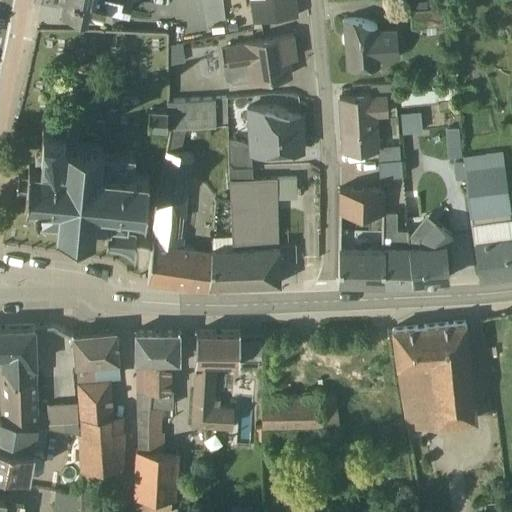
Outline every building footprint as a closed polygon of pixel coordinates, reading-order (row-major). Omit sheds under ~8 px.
[(60,0),(59,11),(85,16),(86,12),(101,15),(102,7),(128,12),(129,0),(60,0)] [(293,0),(248,0),(252,21),(296,15),(293,0)] [(442,0),(406,0),(408,18),(444,15),(442,0)] [(341,19),(344,58),(377,56),(377,50),(395,48),(393,19),(375,20),(374,16),(341,19)] [(223,44),(225,66),(245,64),(248,81),(288,75),(286,58),(294,57),(290,35),(223,44)] [(398,83),(399,96),(436,94),(437,101),(447,100),(446,91),(436,92),(436,89),(454,88),(453,72),(431,73),(431,80),(398,83)] [(470,76),(457,77),(460,101),(473,100),(470,76)] [(337,87),(340,140),(376,137),(375,105),(385,104),(384,84),(337,87)] [(166,128),(168,128),(225,124),(225,97),(166,101),(166,128)] [(227,138),(226,155),(248,155),(248,142),(300,139),(299,120),(301,120),(301,106),(298,106),(297,103),(244,107),(246,137),(227,138)] [(147,109),(147,129),(165,128),(165,110),(147,109)] [(40,119),(37,144),(62,147),(64,122),(40,119)] [(145,265),(206,273),(208,237),(180,233),(185,207),(183,206),(192,155),(180,152),(183,128),(182,127),(168,128),(145,265)] [(501,154),(502,154),(500,141),(500,140),(461,146),(460,146),(462,158),(462,159),(501,154)] [(16,174),(15,191),(24,192),(23,202),(32,203),(33,208),(38,207),(37,222),(55,224),(54,231),(92,235),(93,228),(106,229),(104,246),(132,249),(134,231),(137,231),(146,175),(131,174),(133,157),(100,153),(101,147),(63,144),(62,149),(44,147),(40,148),(33,153),(33,162),(37,166),(27,165),(26,175),(16,174)] [(467,204),(508,199),(502,154),(462,159),(467,204)] [(275,185),(294,184),(294,166),(227,166),(230,234),(277,232),(275,185)] [(336,269),(380,270),(381,269),(381,218),(381,178),(381,177),(337,176),(337,177),(335,269),(336,269)] [(393,198),(382,198),(381,268),(382,269),(409,269),(405,224),(405,218),(404,217),(395,217),(394,199),(393,198)] [(451,224),(423,201),(405,224),(409,269),(446,266),(443,234),(451,224)] [(511,226),(509,205),(468,211),(476,266),(476,267),(511,262),(511,226)] [(278,270),(277,232),(209,235),(206,273),(278,270)] [(430,412),(430,414),(475,409),(463,307),(391,315),(403,415),(430,412)] [(176,319),(133,318),(135,414),(130,484),(133,484),(132,502),(169,504),(170,486),(174,486),(176,441),(161,439),(162,420),(159,420),(160,395),(170,395),(171,378),(168,378),(169,349),(176,348),(176,319)] [(123,418),(121,418),(121,402),(112,403),(108,367),(118,366),(113,319),(71,322),(78,421),(76,421),(79,476),(119,475),(119,455),(122,454),(123,418)] [(237,319),(194,319),(188,414),(229,416),(230,416),(230,394),(218,393),(218,387),(212,386),(214,356),(219,356),(219,350),(237,349),(237,319)] [(0,366),(34,365),(32,325),(0,326),(0,366)] [(305,350),(309,367),(320,365),(316,347),(305,350)] [(34,365),(0,366),(0,404),(37,411),(34,365)] [(259,385),(260,414),(317,413),(317,412),(336,411),(333,383),(259,385)] [(73,410),(76,409),(74,390),(45,392),(45,398),(36,399),(37,411),(47,413),(75,421),(74,417),(73,410)] [(0,457),(27,463),(29,454),(35,455),(40,451),(47,413),(0,404),(0,457)] [(78,478),(79,511),(99,511),(98,477),(78,478)] [(53,479),(49,511),(78,511),(78,483),(54,479),(53,479)] [(0,511),(18,511),(22,494),(16,493),(16,492),(0,488),(0,511)] [(229,495),(227,511),(248,511),(250,496),(229,495)]
